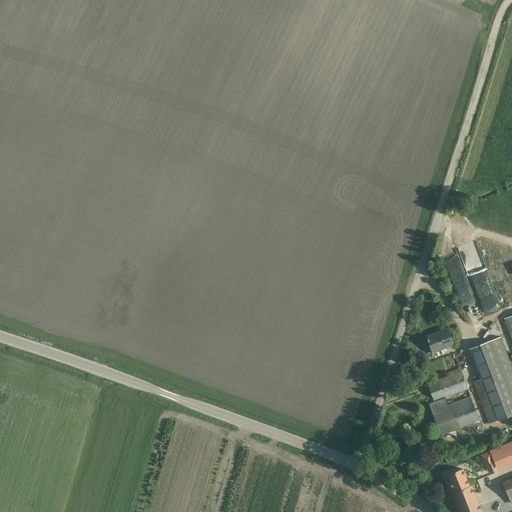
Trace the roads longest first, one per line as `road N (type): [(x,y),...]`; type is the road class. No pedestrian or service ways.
road 1 (unclassified): [(357,465),(0,335)]
road 2 (unclassified): [(441,201),(357,465)]
road 3 (track): [(507,0),(441,201)]
